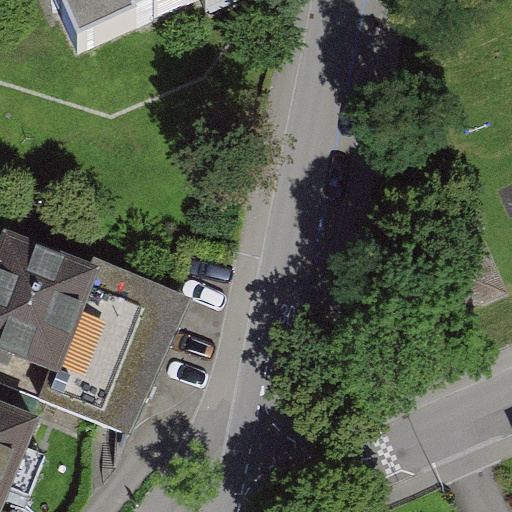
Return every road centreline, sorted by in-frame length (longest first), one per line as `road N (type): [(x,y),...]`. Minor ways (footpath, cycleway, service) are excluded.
road 1 (residential): [(339,0),(254,438),(256,466)]
road 2 (residential): [(256,466),(365,467),(511,404)]
